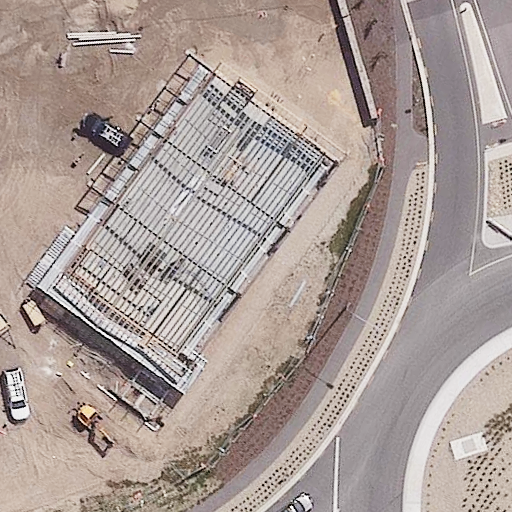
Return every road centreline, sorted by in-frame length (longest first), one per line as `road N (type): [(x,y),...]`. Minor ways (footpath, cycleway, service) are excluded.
road 1 (primary): [(411,361),(441,284),(456,157),(451,94),(428,0)]
road 2 (primary): [(411,361),(447,318),(511,277)]
road 3 (primary): [(294,511),(379,427)]
